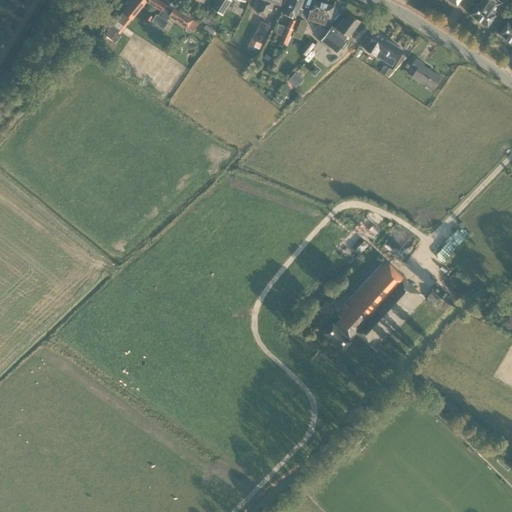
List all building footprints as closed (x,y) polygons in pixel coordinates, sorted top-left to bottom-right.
[(132,20),(147,2),(144,0),(131,0),(122,12),(132,20)] [(158,0),(148,0),(147,2),(161,11),(158,15),(167,21),(169,17),(187,28),(192,20),(174,8),(165,4),(166,4),(158,0)] [(229,0),(228,0),(216,0),(212,8),(220,14),(229,0)] [(274,3),(280,5),(281,0),(262,0),(257,13),(266,17),(269,9),(272,10),(274,3)] [(302,0),(290,0),(285,14),(291,17),(287,28),(292,30),(297,19),(295,18),(299,8),(302,0)] [(308,21),(323,27),(327,17),(329,17),(333,6),(315,0),(313,0),(310,11),(311,11),(308,21)] [(469,14),(486,27),(494,16),(492,14),(495,10),(490,6),(494,0),(482,0),(479,5),(477,3),(469,14)] [(131,20),(122,13),(110,27),(119,34),(131,20)] [(167,21),(158,15),(156,14),(151,22),(163,30),(168,22),(167,21)] [(346,36),(348,36),(360,22),(350,16),(345,21),(343,19),(335,29),(332,27),(321,40),(336,53),(346,41),(344,39),(346,36)] [(292,36),(300,40),(307,23),(298,19),(292,36)] [(192,20),(187,28),(193,32),(198,24),(192,20)] [(248,44),(259,49),(270,26),(261,21),(252,39),(251,39),(248,44)] [(498,34),(511,43),(511,22),(510,25),(506,22),(498,34)] [(121,36),(111,27),(105,34),(115,43),(121,36)] [(283,36),(279,46),(285,48),(293,30),(292,30),(287,28),(286,28),(283,36)] [(396,60),(402,50),(385,40),(386,39),(375,32),(368,44),(364,50),(375,56),(376,56),(391,66),(395,59),(396,60)] [(315,45),(309,40),(300,52),(306,56),(315,45)] [(269,61),(267,64),(272,67),(276,60),(271,57),(269,61)] [(412,77),(432,90),(440,76),(423,66),(424,64),(415,59),(409,69),(415,72),(412,77)] [(321,69),(314,64),(308,71),(315,76),(321,69)] [(289,80),(296,87),(303,79),(295,72),(289,80)] [(293,87),(286,81),(278,91),(285,96),(293,87)] [(356,333),(375,350),(424,297),(384,260),(340,307),(343,310),(337,316),(341,319),(334,325),(333,323),(323,333),(342,351),(351,341),(350,340),(356,333)] [(427,296),(435,303),(440,298),(432,291),(427,296)] [(337,301),(332,296),(327,300),(332,305),(337,301)]
